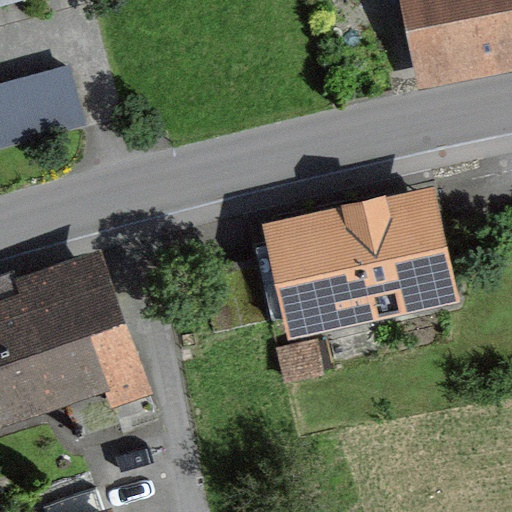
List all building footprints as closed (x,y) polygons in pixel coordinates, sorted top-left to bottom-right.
[(511,0),(414,0),(427,64),(511,47),(511,0)] [(0,85),(0,143),(84,122),(69,67),(0,85)] [(424,204),(252,242),(257,263),(269,319),(295,313),(299,329),(375,313),(371,296),(440,281),(424,204)] [(201,276),(213,332),(269,319),(257,263),(201,276)] [(155,410),(145,382),(138,384),(102,282),(0,318),(0,401),(78,375),(82,387),(62,394),(78,437),(155,410)] [(278,351),(284,376),(312,370),(306,345),(278,351)] [(104,511),(96,487),(43,505),(45,511),(104,511)]
